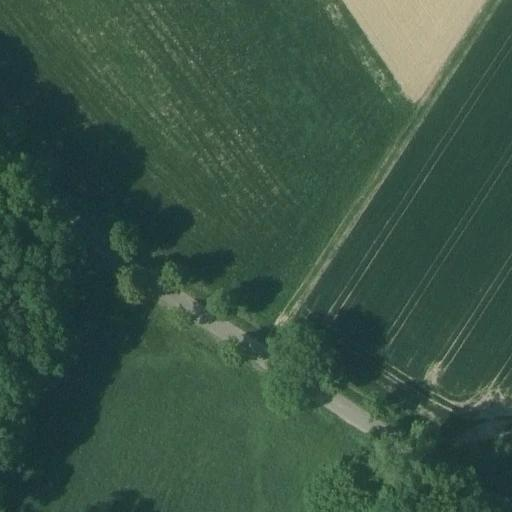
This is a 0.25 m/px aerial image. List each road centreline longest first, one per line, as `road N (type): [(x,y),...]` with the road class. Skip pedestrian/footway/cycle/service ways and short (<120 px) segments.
road 1 (unclassified): [(490,511),(144,277),(0,143)]
road 2 (track): [(504,0),(266,361)]
